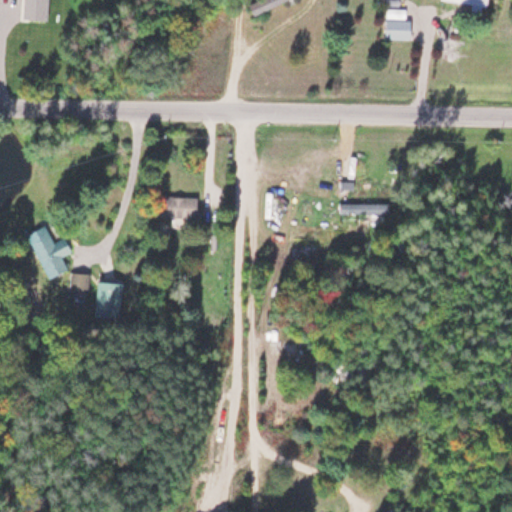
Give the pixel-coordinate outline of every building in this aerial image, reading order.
[(251,0),(281,0),(251,14),(245,3),(251,0)] [(468,12),(480,13),(481,0),(446,0),(469,3),(468,12)] [(383,38),(408,38),(408,19),(383,19),(383,38)] [(194,196),(155,196),(155,217),(194,217),(194,196)] [(386,215),(386,202),(335,202),(335,215),(386,215)] [(22,234),(46,277),(64,267),(57,255),(67,250),(59,236),(50,241),(41,223),(22,234)] [(68,271),(67,289),(71,290),(71,296),(82,297),(82,291),(86,291),(87,272),(68,271)] [(93,279),(88,320),(114,323),(118,281),(93,279)]
